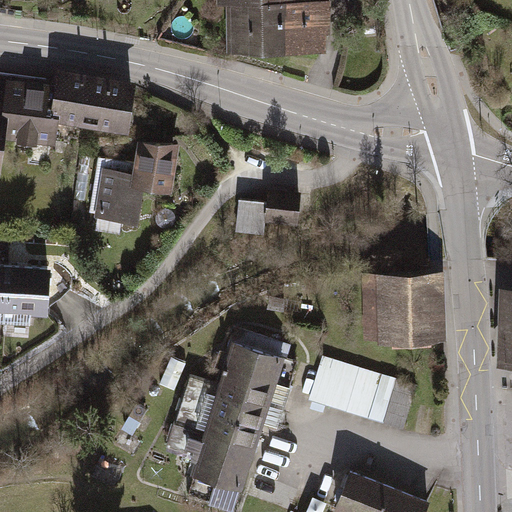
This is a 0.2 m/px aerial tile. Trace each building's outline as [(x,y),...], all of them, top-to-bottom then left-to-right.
[(230,32),(230,49),(323,48),(323,6),(303,6),(303,0),(231,0),(231,32),(230,32)] [(371,1),(370,0),(359,0),(361,4),(355,5),(350,25),(376,21),(374,2),(371,1)] [(124,125),(131,83),(62,72),(59,88),(61,88),(57,114),(124,125)] [(61,88),(59,88),(9,82),(5,113),(3,132),(21,134),(22,128),(36,130),(35,136),(53,139),(57,114),(61,88)] [(166,186),(174,143),(144,141),(139,162),(99,156),(90,210),(135,217),(141,181),(166,186)] [(299,193),(269,190),(267,214),(297,217),(299,193)] [(263,231),(266,201),(240,198),(237,228),(263,231)] [(31,309),(45,310),(45,308),(71,287),(55,268),(8,265),(4,318),(29,320),(31,309)] [(431,334),(429,273),(367,274),(368,331),(393,335),(431,334)] [(282,355),(286,343),(239,328),(231,355),(220,352),(216,365),(222,367),(216,388),(220,390),(219,393),(188,384),(168,444),(200,454),(188,492),(233,506),(261,417),(277,422),(296,359),(282,355)] [(403,426),(416,384),(325,356),(312,398),(403,426)] [(423,511),(428,501),(351,470),(337,505),(340,506),(337,511),(353,511),(354,511),(423,511)] [(325,511),(328,506),(316,501),(311,511),(325,511)]
